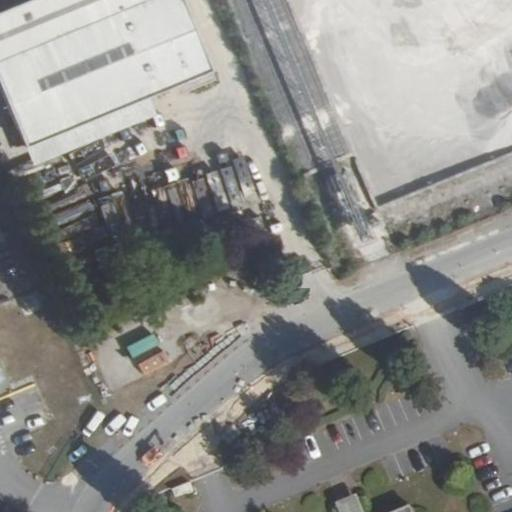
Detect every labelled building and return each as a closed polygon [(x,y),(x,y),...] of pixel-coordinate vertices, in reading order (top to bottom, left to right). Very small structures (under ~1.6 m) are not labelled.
[(85,0),(0,35),(0,58),(143,0),(85,0)] [(143,0),(0,58),(0,83),(13,115),(28,150),(169,89),(173,98),(216,79),(182,0),(143,0)] [(381,228),(402,229),(402,212),(428,213),(429,200),(382,199),(381,228)] [(220,263),(215,277),(241,287),(247,273),(220,263)] [(21,295),(0,304),(0,337),(33,322),(21,295)] [(0,394),(0,420),(9,440),(63,415),(45,375),(0,394)] [(180,490),(183,499),(197,493),(193,484),(180,490)] [(343,500),(347,511),(373,511),(366,492),(343,500)] [(424,511),(420,503),(397,511),(424,511)]
